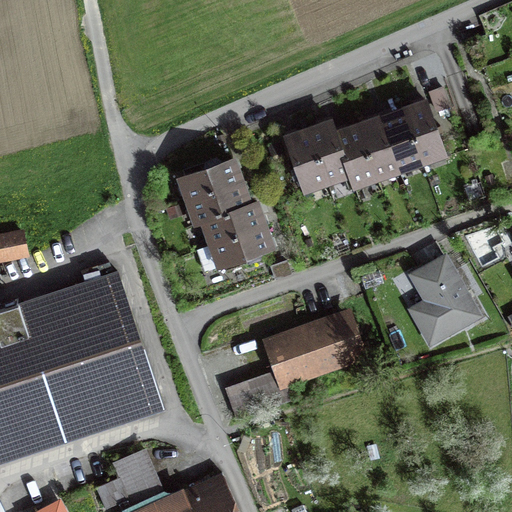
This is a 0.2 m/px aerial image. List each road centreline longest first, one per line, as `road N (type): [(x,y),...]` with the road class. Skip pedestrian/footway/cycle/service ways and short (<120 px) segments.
road 1 (residential): [(122,159),(494,0)]
road 2 (residential): [(180,339),(222,306),(511,204)]
road 3 (residential): [(180,339),(122,159)]
road 4 (residential): [(248,511),(180,339)]
road 5 (residential): [(122,159),(91,0)]
